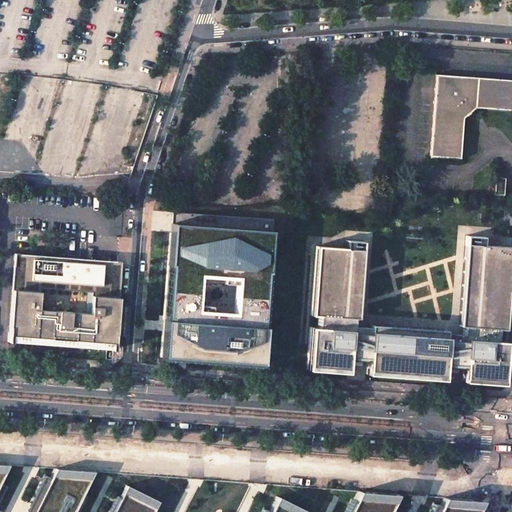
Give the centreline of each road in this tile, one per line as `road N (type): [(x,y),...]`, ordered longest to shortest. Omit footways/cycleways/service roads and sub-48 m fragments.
road 1 (primary): [(0,439),(511,478)]
road 2 (residential): [(128,370),(139,200),(195,37)]
road 3 (unclassified): [(195,37),(400,22),(511,32)]
road 4 (unknown): [(419,62),(413,135),(422,162),(445,170),(511,158)]
road 5 (unknown): [(159,0),(94,180)]
road 6 (unknown): [(511,209),(443,204),(412,214),(403,238),(420,260),(440,268)]
road 7 (unknown): [(440,268),(439,293),(429,305),(371,305),(364,296),(367,247)]
